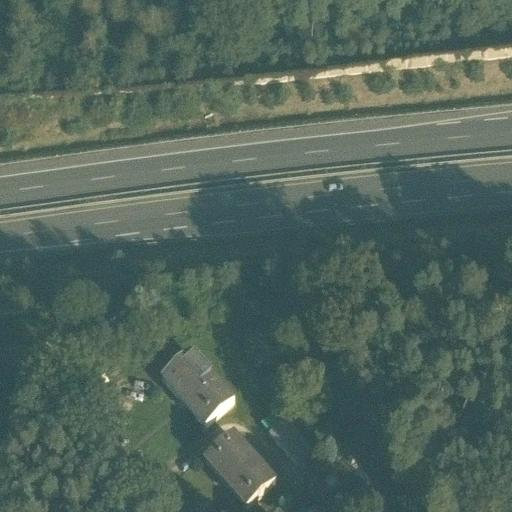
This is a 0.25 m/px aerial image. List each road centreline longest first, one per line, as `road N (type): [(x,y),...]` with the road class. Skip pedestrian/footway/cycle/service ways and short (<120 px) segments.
road 1 (motorway): [(511,130),(0,187)]
road 2 (motorway): [(0,227),(511,174)]
road 3 (residential): [(154,511),(72,392)]
